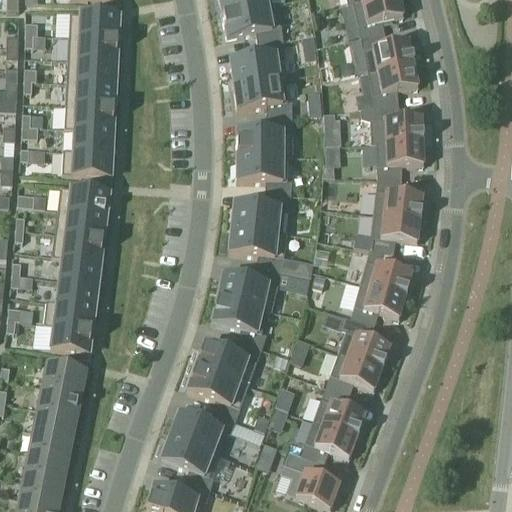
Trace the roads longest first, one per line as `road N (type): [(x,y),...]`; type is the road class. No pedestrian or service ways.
road 1 (residential): [(183,0),(201,110),(198,229),(112,511)]
road 2 (residential): [(368,511),(442,309),(462,177)]
road 3 (residential): [(462,177),(433,0)]
